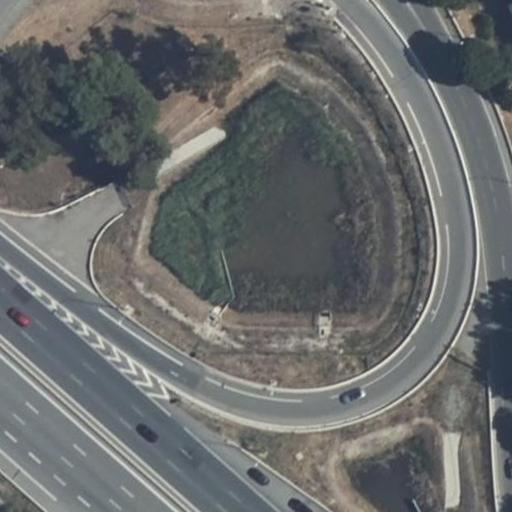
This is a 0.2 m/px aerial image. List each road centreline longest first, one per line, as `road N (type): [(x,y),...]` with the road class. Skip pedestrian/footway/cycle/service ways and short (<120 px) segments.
road 1 (motorway): [(347,0),(403,71),(459,225),(453,303),(407,373),(374,396),(294,414),(206,392),(80,308),(0,242)]
road 2 (motorway): [(511,393),(498,220),(467,114),(434,49)]
road 3 (motorway): [(233,511),(0,303)]
road 4 (motorway): [(0,398),(132,511)]
